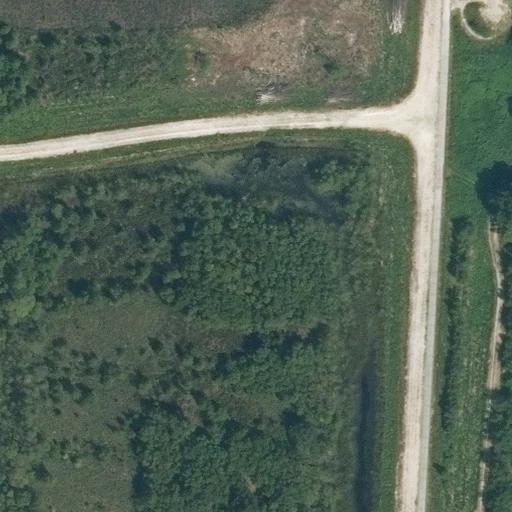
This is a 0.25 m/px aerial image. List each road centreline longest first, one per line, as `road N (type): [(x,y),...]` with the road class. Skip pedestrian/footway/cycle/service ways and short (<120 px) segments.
road 1 (track): [(433,0),(406,511)]
road 2 (track): [(0,154),(441,110)]
